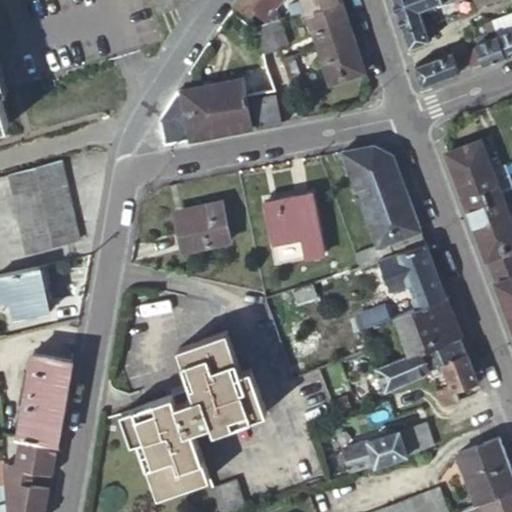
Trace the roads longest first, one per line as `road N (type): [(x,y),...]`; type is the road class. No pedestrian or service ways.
road 1 (residential): [(66,511),(126,169)]
road 2 (residential): [(406,116),(511,394)]
road 3 (residential): [(126,169),(406,116)]
road 4 (residential): [(220,0),(134,125),(126,169)]
road 5 (residential): [(366,0),(406,116)]
